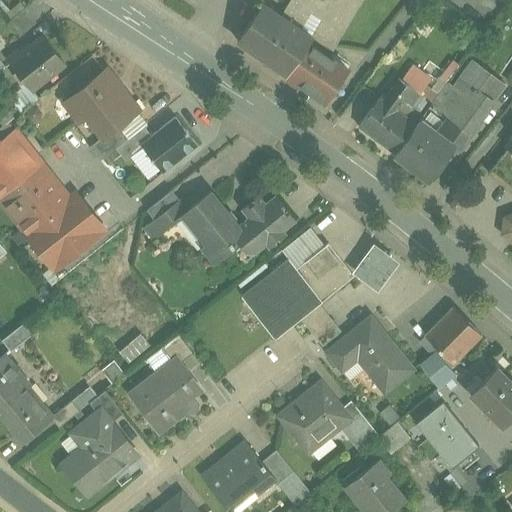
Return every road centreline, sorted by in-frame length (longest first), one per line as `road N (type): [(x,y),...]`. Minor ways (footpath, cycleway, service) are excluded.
road 1 (secondary): [(104,0),(308,139),(511,306)]
road 2 (residential): [(296,357),(113,511)]
